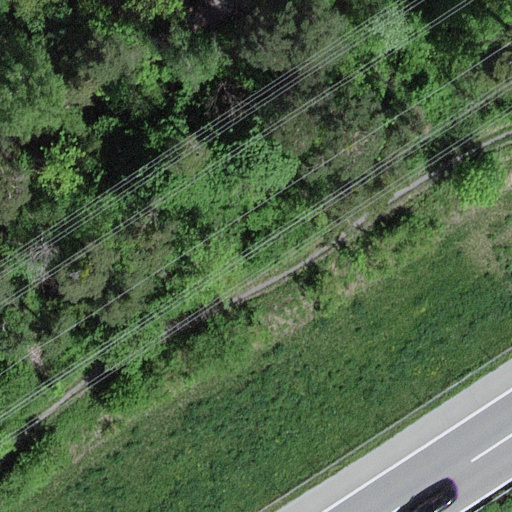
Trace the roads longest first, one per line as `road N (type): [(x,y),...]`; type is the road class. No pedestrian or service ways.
road 1 (track): [(0,163),(245,0)]
road 2 (motorway): [(511,444),(407,511)]
